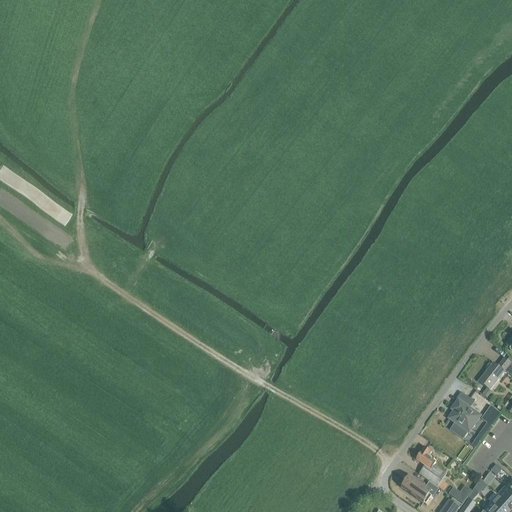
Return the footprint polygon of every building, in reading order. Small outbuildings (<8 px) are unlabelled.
[(479,382),(490,391),(504,372),(511,378),(511,364),(504,358),(498,367),(493,363),(479,382)] [(456,409),(449,419),(455,423),(449,431),(462,440),(468,433),(480,416),(470,409),(458,401),(453,407),(456,409)] [(481,421),(486,424),(477,436),(482,439),(499,414),(490,408),(481,421)] [(421,453),(416,460),(424,466),(419,474),(430,482),(438,470),(432,466),(435,462),(428,457),(431,452),(425,448),(421,453)] [(500,469),(496,465),(490,472),(495,476),(500,469)] [(410,477),(402,489),(423,504),(429,495),(433,498),(439,489),(429,482),(426,487),(410,477)] [(483,483),(488,487),(492,483),(486,478),(483,483)] [(438,486),(437,487),(442,491),(446,486),(441,482),(438,486)] [(477,485),(474,489),(479,494),(483,490),(477,485)] [(511,493),(505,487),(497,495),(511,508),(511,493)] [(452,489),(448,495),(461,504),(466,498),(460,494),(452,489)] [(471,493),(476,498),(479,494),(474,489),(471,493)] [(500,511),(511,511),(511,508),(497,495),(490,503),(500,511)] [(450,500),(441,511),(456,511),(459,507),(450,500)] [(464,507),(469,511),(475,503),(470,500),(464,507)] [(483,511),(500,511),(490,503),(483,511)]
